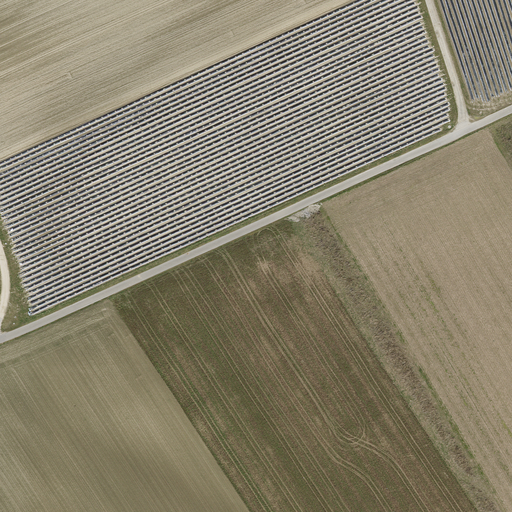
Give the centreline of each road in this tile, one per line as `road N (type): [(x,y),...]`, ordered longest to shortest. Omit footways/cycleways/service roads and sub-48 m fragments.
road 1 (unclassified): [(511,108),(0,338)]
road 2 (track): [(468,128),(431,0)]
